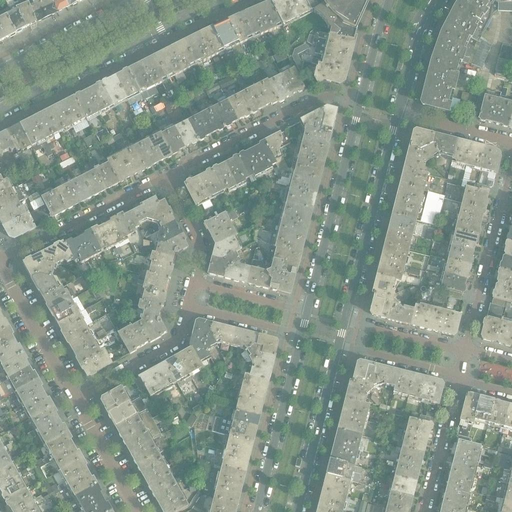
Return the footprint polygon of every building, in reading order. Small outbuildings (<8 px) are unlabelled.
[(26,28),(10,0),(4,0),(0,2),(0,4),(2,8),(6,5),(9,10),(4,12),(11,25),(16,34),(26,28)] [(37,24),(27,1),(21,4),(19,0),(10,0),(26,28),(36,24),(37,24)] [(57,13),(51,0),(26,0),(27,1),(37,24),(57,13),(56,13),(57,13)] [(67,7),(64,0),(51,0),(57,13),(67,7)] [(312,12),(305,0),(278,0),(270,3),(281,25),(282,27),(312,12)] [(354,30),(368,0),(305,0),(312,12),(314,15),(314,14),(318,17),(325,24),(327,28),(326,29),(328,30),(330,31),(329,33),(354,39),(355,35),(357,31),(354,30)] [(497,3),(492,0),(459,0),(455,7),(482,24),(486,27),(488,24),(493,16),(499,16),(499,12),(497,12),(497,3)] [(511,0),(492,0),(497,3),(497,12),(499,12),(511,12),(511,0)] [(281,25),(270,3),(241,15),(246,25),(252,37),(258,34),(259,37),(276,30),(275,27),(281,25)] [(482,24),(455,7),(441,33),(440,35),(474,49),(477,42),(478,43),(486,27),(482,24)] [(11,25),(4,12),(0,14),(0,30),(5,39),(16,34),(11,25)] [(217,53),(230,47),(231,49),(232,49),(235,55),(242,52),(244,57),(250,54),(247,46),(246,47),(245,43),(247,42),(246,40),(252,37),(246,25),(241,15),(226,22),(200,34),(184,43),(195,64),(202,60),(203,63),(219,55),(217,53)] [(319,33),(317,38),(326,40),(325,46),(323,51),(322,56),(320,61),(320,64),(321,65),(346,71),(353,43),(353,42),(355,39),(354,39),(329,33),(329,35),(319,33)] [(474,49),(440,35),(431,61),(424,91),(449,98),(451,91),(454,91),(457,76),(455,76),(458,62),(461,63),(468,65),(470,59),(474,49)] [(481,70),(491,46),(481,42),(471,65),(481,70)] [(191,69),(189,67),(195,64),(184,43),(156,57),(167,78),(170,85),(177,82),(175,77),(191,69)] [(303,45),(297,49),(299,54),(306,51),(303,45)] [(280,61),(277,55),(276,53),(270,56),(274,64),(280,61)] [(167,78),(156,57),(128,71),(140,93),(141,92),(145,90),(146,92),(162,84),(161,81),(167,78)] [(249,65),(244,57),(240,59),(244,68),(249,65)] [(511,72),(511,65),(510,62),(498,59),(495,72),(507,75),(511,73),(511,72)] [(225,72),(220,61),(214,64),(219,75),(225,72)] [(267,68),(263,61),(257,64),(259,68),(261,72),(267,68)] [(246,75),(259,68),(257,64),(244,72),(246,75)] [(315,79),(317,84),(323,81),(339,85),(343,83),(346,71),(321,65),(320,64),(319,66),(318,70),(317,70),(316,76),(315,79)] [(473,87),(476,76),(472,75),(474,70),(465,68),(461,84),(473,87)] [(304,91),(294,70),(293,69),(268,82),(267,83),(277,103),(278,102),(280,103),(283,101),(284,99),(297,93),(299,93),(302,92),(303,90),(304,91)] [(140,93),(128,71),(101,85),(113,106),(126,100),(129,106),(142,99),(139,93),(140,93)] [(277,103),(267,83),(268,82),(267,81),(240,95),(250,115),(251,114),(253,115),(256,113),(257,111),(270,104),(270,105),(272,106),(277,103)] [(206,88),(203,82),(197,84),(200,91),(206,88)] [(210,94),(220,89),(218,84),(207,89),(210,94)] [(113,106),(101,85),(74,99),(85,120),(86,120),(113,106)] [(507,128),(511,110),(511,103),(499,101),(501,92),(500,92),(502,86),(497,85),(496,91),(486,89),(484,97),(478,120),(507,128)] [(456,115),(462,94),(454,91),(451,91),(449,98),(424,91),(421,102),(423,107),(448,113),(456,115)] [(250,115),(240,95),(214,108),(224,128),(225,128),(227,128),(230,127),(230,125),(243,118),(245,119),(248,117),(249,115),(250,115)] [(85,120),(74,99),(47,112),(58,134),(85,120)] [(473,119),(476,107),(469,106),(469,104),(466,103),(463,113),(467,114),(466,117),(473,119)] [(224,128),(214,108),(187,122),(197,142),(198,141),(200,142),(203,140),(204,138),(217,131),(219,132),(222,131),(223,129),(224,128)] [(326,149),(330,134),(335,115),(333,110),(326,109),(300,122),(304,129),(304,134),(301,143),(326,149)] [(138,123),(151,116),(148,111),(135,117),(138,123)] [(58,134),(47,112),(20,126),(31,147),(34,153),(43,149),(47,158),(52,155),(50,152),(50,150),(45,140),(58,134)] [(138,124),(133,114),(129,117),(133,126),(138,124)] [(197,142),(187,122),(161,135),(172,156),(177,154),(178,152),(191,145),(193,146),(196,144),(196,142),(197,142)] [(0,152),(2,154),(9,150),(10,152),(14,150),(16,153),(16,154),(13,155),(16,161),(20,159),(23,165),(29,162),(26,155),(24,156),(22,152),(31,147),(20,126),(0,136),(0,152)] [(82,139),(77,129),(74,131),(77,137),(79,141),(82,139)] [(105,129),(95,134),(99,142),(109,137),(105,129)] [(423,174),(425,167),(422,167),(423,163),(425,165),(433,160),(432,158),(438,155),(434,146),(430,145),(432,136),(417,132),(413,134),(410,146),(400,185),(423,191),(427,175),(423,174)] [(290,144),(284,133),(279,135),(285,147),(290,144)] [(172,156),(161,135),(160,134),(134,148),(145,170),(172,156)] [(280,150),(285,147),(279,135),(264,143),(276,165),(280,175),(287,168),(280,150)] [(466,167),(471,146),(432,136),(430,145),(434,146),(438,155),(441,153),(442,153),(442,155),(452,157),(450,163),(451,163),(450,168),(448,176),(451,182),(454,169),(464,172),(466,167)] [(114,143),(111,138),(106,141),(109,146),(114,143)] [(319,180),(322,165),(326,149),(301,143),(297,142),(293,158),(297,159),(294,173),(319,180)] [(271,167),(276,165),(264,143),(259,145),(259,148),(244,155),(242,154),(239,155),(239,157),(238,157),(249,179),(253,177),(254,178),(272,169),(271,167)] [(495,174),(499,159),(495,152),(471,146),(466,167),(480,171),(479,174),(488,177),(489,173),(495,174)] [(145,170),(134,148),(107,162),(108,164),(118,184),(145,170)] [(66,154),(60,157),(62,162),(69,159),(66,154)] [(249,179),(238,157),(237,158),(235,158),(233,159),(232,161),(218,169),(215,168),(213,169),(212,171),(211,171),(222,193),(226,191),(227,192),(245,183),(244,181),(249,179)] [(62,169),(75,163),(72,158),(59,165),(62,169)] [(108,164),(82,177),(92,197),(118,184),(108,164)] [(208,200),(222,193),(211,171),(211,172),(209,171),(206,173),(205,175),(191,182),(189,181),(186,183),(186,185),(185,186),(197,210),(210,203),(208,200)] [(92,197),(82,177),(82,178),(80,173),(70,178),(71,180),(68,181),(69,184),(56,191),(66,211),(92,197)] [(311,211),(315,195),(319,180),(294,173),(293,173),(285,204),(311,211)] [(38,175),(31,179),(35,187),(42,183),(38,175)] [(24,200),(17,187),(18,186),(17,184),(13,186),(14,189),(11,190),(6,181),(3,183),(0,177),(0,213),(18,203),(24,200)] [(462,180),(461,186),(474,190),(475,184),(473,184),(473,183),(462,180)] [(34,188),(31,182),(26,185),(29,191),(34,188)] [(477,185),(475,190),(478,191),(479,190),(487,192),(488,188),(490,189),(492,187),(493,184),(483,182),(482,186),(477,185)] [(420,206),(423,191),(400,185),(392,215),(416,221),(420,206)] [(485,203),(486,196),(487,194),(487,193),(487,192),(479,190),(478,191),(475,190),(465,188),(461,204),(483,209),(485,208),(486,204),(485,203)] [(66,211),(56,191),(41,198),(45,206),(52,218),(66,211)] [(139,227),(138,225),(146,220),(148,221),(153,223),(158,205),(155,199),(140,207),(140,208),(139,208),(140,209),(124,217),(123,217),(122,217),(121,216),(116,219),(126,239),(136,233),(135,230),(139,228),(139,227)] [(253,200),(245,205),(249,213),(256,210),(253,200)] [(181,236),(178,229),(177,230),(171,217),(164,202),(158,205),(153,223),(158,224),(161,229),(159,230),(156,241),(158,241),(157,246),(160,247),(181,236)] [(46,223),(39,209),(27,216),(22,207),(21,208),(18,203),(0,213),(0,221),(9,238),(14,240),(34,229),(32,226),(38,223),(40,226),(46,223)] [(303,242),(307,226),(311,211),(285,204),(278,235),(303,242)] [(483,215),(484,211),(483,210),(483,209),(461,204),(454,232),(476,238),(476,237),(478,236),(479,233),(478,231),(477,231),(481,216),(483,215)] [(52,218),(45,206),(39,209),(46,223),(53,220),(52,218)] [(256,210),(249,213),(252,218),(257,215),(256,210)] [(237,219),(233,211),(228,213),(232,222),(237,219)] [(204,224),(216,218),(213,213),(202,219),(204,224)] [(236,236),(230,223),(225,213),(218,217),(216,218),(204,224),(215,246),(233,237),(236,236)] [(408,252),(412,237),(416,221),(392,215),(384,246),(408,252)] [(122,241),(126,239),(116,219),(110,222),(110,224),(98,230),(97,228),(91,232),(101,252),(105,250),(106,251),(123,242),(122,241)] [(432,242),(434,233),(427,231),(425,240),(432,242)] [(101,252),(91,232),(84,235),(85,237),(72,243),(72,242),(65,245),(73,261),(74,263),(79,261),(80,264),(97,256),(97,254),(101,252)] [(476,243),(477,240),(476,238),(454,232),(447,260),(468,266),(468,265),(469,265),(470,265),(471,261),(470,259),(475,245),(476,243)] [(272,279),(269,290),(278,293),(289,296),(299,257),(303,242),(278,235),(274,249),(276,250),(270,271),(267,272),(270,279),(272,279)] [(187,249),(184,243),(185,243),(181,236),(160,247),(157,246),(155,256),(151,255),(149,263),(150,263),(149,269),(171,275),(173,268),(171,268),(172,266),(171,266),(174,255),(176,255),(179,253),(187,249)] [(233,252),(239,249),(233,237),(215,246),(208,275),(225,279),(228,268),(229,269),(237,263),(234,257),(236,257),(233,252)] [(511,243),(507,242),(500,270),(511,273),(511,243)] [(73,261),(65,245),(63,246),(62,244),(23,264),(31,278),(37,274),(51,277),(54,266),(63,262),(66,264),(73,261)] [(400,283),(404,268),(408,252),(384,246),(377,277),(395,282),(400,283)] [(469,272),(469,268),(468,266),(447,260),(439,289),(450,291),(461,294),(462,294),(463,293),(464,289),(463,288),(463,287),(467,273),(469,272)] [(97,274),(94,268),(91,263),(87,264),(93,276),(97,274)] [(270,279),(267,272),(265,273),(239,266),(237,263),(229,269),(228,268),(225,279),(269,290),(272,279),(270,279)] [(439,274),(440,269),(427,265),(426,270),(439,274)] [(115,291),(119,276),(113,266),(96,275),(100,283),(107,296),(113,297),(115,291)] [(82,277),(78,269),(71,273),(81,278),(82,277)] [(170,280),(171,275),(149,269),(148,274),(146,274),(144,282),(138,281),(139,277),(133,275),(131,283),(143,286),(142,290),(144,291),(143,296),(164,302),(166,296),(164,296),(164,294),(167,281),(168,281),(168,279),(170,280)] [(511,303),(511,273),(500,270),(493,298),(511,303)] [(59,290),(51,277),(37,274),(31,278),(51,312),(71,301),(75,298),(71,289),(66,292),(66,291),(64,292),(62,288),(59,290)] [(424,330),(430,308),(419,306),(419,308),(415,307),(414,310),(403,308),(402,310),(401,309),(393,301),(395,300),(393,291),(391,292),(392,288),(394,288),(395,282),(377,277),(372,294),(375,295),(370,312),(373,316),(386,320),(424,330)] [(95,290),(91,292),(96,302),(101,299),(95,290)] [(450,291),(448,297),(460,300),(461,294),(450,291)] [(163,308),(164,302),(143,296),(141,302),(139,302),(137,309),(138,309),(138,310),(143,312),(142,317),(140,317),(139,320),(140,320),(141,322),(146,325),(154,340),(161,337),(161,336),(166,333),(161,324),(159,321),(157,320),(160,309),(161,309),(161,308),(163,308)] [(509,310),(511,303),(493,298),(491,304),(489,304),(486,319),(501,322),(509,325),(510,319),(502,317),(504,309),(509,310)] [(81,319),(71,301),(51,312),(66,339),(86,327),(92,323),(88,315),(81,319)] [(96,311),(93,306),(86,310),(88,315),(96,311)] [(455,335),(460,316),(430,308),(424,330),(452,337),(455,335)] [(0,332),(8,328),(0,313),(0,332)] [(510,347),(511,338),(511,325),(509,325),(501,322),(486,319),(481,337),(483,340),(510,347)] [(154,340),(146,325),(141,322),(131,328),(131,327),(118,334),(122,342),(126,349),(120,352),(123,358),(135,351),(135,350),(148,343),(148,344),(154,340)] [(216,346),(212,336),(210,336),(213,326),(198,322),(196,323),(190,347),(190,348),(191,349),(190,350),(201,369),(207,365),(205,361),(209,358),(207,353),(210,351),(210,349),(216,346)] [(258,337),(235,331),(213,326),(210,336),(212,336),(216,346),(219,344),(242,350),(244,353),(253,347),(255,348),(258,337)] [(100,341),(107,336),(103,329),(91,337),(86,327),(66,339),(80,364),(100,353),(96,345),(101,342),(100,341)] [(23,354),(8,328),(0,332),(0,364),(1,366),(23,354)] [(268,382),(273,360),(274,357),(277,345),(274,341),(258,337),(255,348),(253,347),(244,353),(248,358),(250,362),(247,364),(244,375),(268,382)] [(202,370),(201,369),(190,350),(166,364),(177,384),(190,376),(195,386),(199,384),(193,374),(202,370)] [(111,365),(104,352),(103,351),(100,353),(80,364),(87,378),(111,365)] [(32,375),(24,362),(26,361),(23,354),(1,366),(16,393),(37,380),(34,374),(32,375)] [(379,387),(374,375),(372,375),(374,367),(361,363),(357,366),(353,379),(361,381),(373,396),(376,393),(373,391),(375,389),(379,387)] [(177,384),(166,364),(139,379),(145,389),(150,399),(177,384)] [(223,373),(219,365),(215,367),(221,377),(223,373)] [(407,398),(413,376),(397,372),(374,367),(372,375),(374,375),(379,387),(383,386),(394,388),(393,394),(407,398)] [(260,413),(268,382),(244,375),(236,407),(260,413)] [(437,406),(441,388),(442,386),(440,383),(413,376),(407,398),(437,406)] [(145,389),(139,379),(133,382),(139,393),(145,389)] [(373,396),(361,381),(353,379),(352,384),(350,383),(346,400),(364,405),(366,398),(370,399),(377,406),(380,404),(373,396)] [(47,401),(39,388),(41,387),(37,380),(16,393),(30,419),(52,407),(48,400),(47,401)] [(129,402),(121,388),(109,395),(102,399),(101,402),(106,410),(106,411),(137,466),(158,454),(151,441),(161,436),(160,434),(145,406),(149,403),(147,398),(142,401),(140,398),(139,397),(129,402)] [(488,424),(494,402),(493,402),(492,400),(489,400),(487,401),(484,400),(483,399),(481,398),(477,397),(469,395),(466,397),(458,427),(466,428),(467,424),(472,425),(473,420),(488,424)] [(365,422),(369,406),(364,405),(346,400),(338,431),(362,437),(365,422)] [(511,429),(511,406),(504,404),(503,405),(500,404),(499,402),(496,401),(494,403),(494,402),(488,424),(511,429)] [(202,412),(201,411),(198,406),(192,409),(197,419),(202,412)] [(61,428),(54,414),(56,413),(52,407),(30,419),(45,445),(67,433),(63,427),(61,428)] [(252,443),(256,428),(260,413),(236,407),(231,426),(227,425),(224,436),(252,443)] [(430,425),(432,419),(434,418),(434,415),(426,413),(425,417),(420,416),(418,422),(430,425)] [(193,424),(196,419),(191,415),(187,420),(193,424)] [(431,431),(432,427),(430,425),(418,422),(409,420),(401,449),(423,454),(428,432),(431,431)] [(468,439),(470,432),(472,425),(467,424),(466,428),(458,427),(456,437),(458,437),(457,442),(469,445),(470,440),(468,439)] [(383,435),(385,428),(378,426),(376,433),(383,435)] [(358,452),(362,437),(338,431),(330,461),(357,468),(359,462),(355,461),(358,452)] [(76,454),(69,441),(70,440),(67,433),(45,445),(60,472),(82,459),(78,453),(76,454)] [(244,474),(248,459),(252,443),(224,436),(222,443),(227,444),(221,468),(244,474)] [(473,478),(480,449),(469,445),(457,442),(455,447),(456,449),(456,452),(455,453),(452,461),(453,462),(452,466),(450,467),(450,470),(451,472),(450,472),(473,478)] [(0,471),(12,465),(0,444),(0,471)] [(415,483),(423,454),(401,449),(394,478),(415,483)] [(173,481),(158,454),(137,466),(152,493),(173,481)] [(91,480),(83,467),(85,466),(82,459),(60,472),(74,499),(75,498),(97,487),(93,479),(91,480)] [(220,467),(197,461),(198,467),(212,469),(219,470),(220,467)] [(358,481),(361,469),(357,468),(330,461),(322,492),(346,498),(350,483),(365,486),(365,483),(358,481)] [(26,491),(12,465),(0,471),(0,490),(3,496),(2,498),(5,502),(26,491)] [(237,505),(244,474),(221,468),(213,499),(237,505)] [(33,469),(27,472),(22,476),(23,478),(28,475),(30,477),(36,474),(33,469)] [(465,507),(469,493),(473,494),(472,497),(478,498),(479,495),(486,497),(486,496),(487,492),(477,490),(477,492),(470,490),(473,478),(450,472),(450,473),(448,474),(448,477),(449,479),(448,482),(447,483),(445,491),(446,492),(445,495),(443,496),(442,499),(443,501),(443,502),(465,507)] [(404,511),(408,511),(415,483),(394,478),(387,507),(404,511)] [(178,511),(188,507),(173,481),(152,493),(162,511),(178,511)] [(511,511),(511,486),(508,486),(504,500),(496,498),(495,502),(499,503),(496,511),(511,511)] [(110,511),(97,487),(75,498),(83,511),(110,511)] [(37,511),(26,491),(5,502),(7,507),(10,508),(11,511),(37,511)] [(342,511),(346,498),(322,492),(317,511),(342,511)] [(373,503),(376,494),(370,492),(367,501),(373,503)] [(261,495),(256,511),(296,511),(299,504),(261,495)] [(234,511),(237,505),(213,499),(209,511),(234,511)] [(463,511),(465,507),(443,502),(441,503),(440,506),(441,508),(441,511),(439,511),(463,511)]
